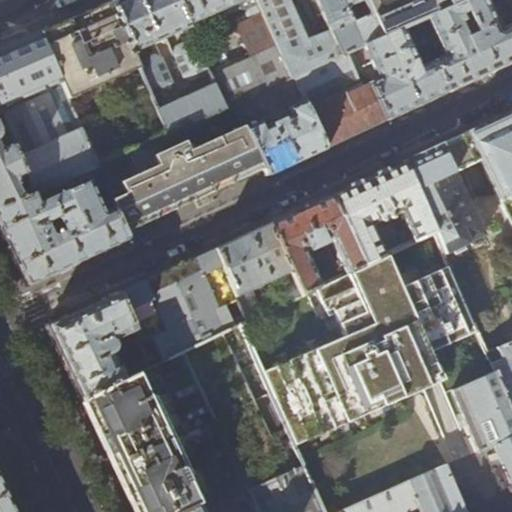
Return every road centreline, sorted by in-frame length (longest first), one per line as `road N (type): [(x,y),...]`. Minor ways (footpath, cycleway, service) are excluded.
road 1 (residential): [(0,323),(511,88)]
road 2 (tertiary): [(73,511),(0,355)]
